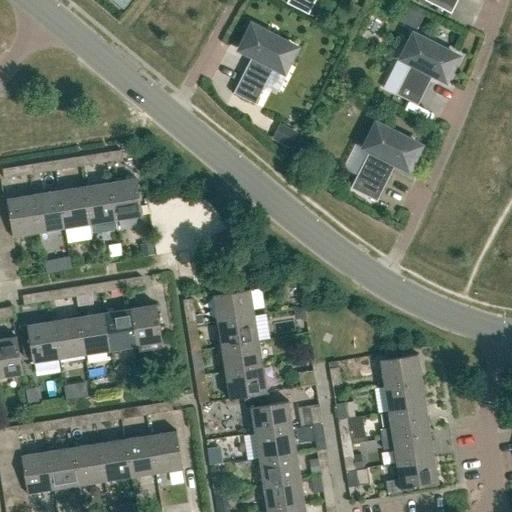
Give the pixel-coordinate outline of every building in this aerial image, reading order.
[(287,0),(286,3),(308,15),(315,0),(287,0)] [(424,0),(424,1),(450,14),(457,0),(424,0)] [(283,72),(296,48),(251,25),(239,50),(251,56),(232,94),(255,105),(273,67),(283,72)] [(445,81),(457,57),(413,34),(400,59),(410,64),(395,95),(417,106),(433,75),(445,81)] [(408,170),(420,146),(375,124),(363,148),(369,151),(350,188),(376,202),(395,164),(408,170)] [(104,152),(106,162),(123,159),(121,149),(104,152)] [(90,165),(106,162),(104,152),(88,155),(90,165)] [(53,161),(55,170),(71,168),(69,158),(53,161)] [(38,173),(55,170),(53,161),(37,163),(38,173)] [(3,179),(20,176),(18,167),(2,169),(3,179)] [(109,182),(115,220),(141,216),(135,177),(109,182)] [(90,225),(115,220),(109,182),(83,186),(90,225)] [(64,229),(90,225),(83,186),(58,190),(64,229)] [(38,233),(64,229),(58,190),(32,195),(38,233)] [(5,195),(0,195),(0,208),(7,207),(9,219),(11,231),(12,237),(38,233),(32,195),(6,199),(5,195)] [(0,220),(9,219),(7,207),(0,208),(0,220)] [(0,232),(11,231),(9,219),(0,220),(0,232)] [(0,244),(13,243),(12,237),(11,231),(0,232),(0,244)] [(0,256),(15,255),(13,243),(0,244),(0,256)] [(0,269),(17,267),(15,255),(0,256),(0,269)] [(17,267),(0,269),(0,281),(19,279),(17,267)] [(124,278),(126,288),(142,285),(141,276),(124,278)] [(109,290),(126,288),(124,278),(108,281),(109,290)] [(73,287),(74,296),(91,293),(89,284),(73,287)] [(58,299),(74,296),(73,287),(56,289),(58,299)] [(216,322),(254,315),(250,289),(211,296),(216,322)] [(23,304),(40,301),(38,292),(21,295),(23,304)] [(185,317),(195,315),(192,299),(183,301),(185,317)] [(129,308),(135,346),(161,342),(155,303),(129,308)] [(0,317),(12,316),(10,306),(0,307),(0,317)] [(109,350),(135,346),(129,308),(103,312),(109,350)] [(84,354),(109,350),(103,312),(78,316),(84,354)] [(220,347),(258,341),(254,315),(216,322),(220,347)] [(58,358),(84,354),(78,316),(52,320),(58,358)] [(32,362),(58,358),(52,320),(19,325),(24,357),(31,355),(32,362)] [(191,352),(200,350),(198,334),(188,336),(191,352)] [(0,338),(0,377),(22,374),(16,336),(0,338)] [(224,373),(263,367),(258,341),(220,347),(224,373)] [(200,350),(191,352),(194,368),(203,367),(200,350)] [(383,387),(422,380),(418,355),(379,361),(383,387)] [(267,393),(263,367),(224,373),(229,399),(267,393)] [(332,385),(341,383),(339,368),(329,369),(332,385)] [(387,413),(426,406),(422,380),(383,387),(387,413)] [(199,403),(209,402),(206,385),(197,387),(199,403)] [(155,413),(172,410),(170,401),(154,404),(155,413)] [(254,433),(293,427),(289,401),(249,407),(254,433)] [(337,421),(347,419),(344,403),(335,405),(337,421)] [(311,424),(321,423),(318,404),(297,407),(300,426),(311,424)] [(382,440),(430,432),(426,406),(387,413),(390,427),(380,429),(382,440)] [(119,409),(120,419),(137,416),(135,407),(119,409)] [(104,421),(120,419),(119,409),(102,412),(104,421)] [(68,417),(69,427),(85,424),(84,415),(68,417)] [(53,430),(69,427),(68,417),(51,420),(53,430)] [(347,419),(337,421),(340,436),(349,435),(347,419)] [(16,425),(17,436),(34,433),(33,423),(16,425)] [(321,423),(311,424),(314,440),(324,439),(321,423)] [(0,440),(18,437),(17,436),(16,425),(0,427),(0,440)] [(258,459),(297,453),(293,427),(254,433),(258,459)] [(149,434),(156,474),(182,469),(175,430),(149,434)] [(395,464),(434,457),(430,432),(382,440),(383,449),(393,448),(395,464)] [(130,478),(156,474),(149,434),(124,438),(130,478)] [(0,452),(20,449),(18,437),(0,440),(0,452)] [(104,482),(130,478),(124,438),(98,443),(104,482)] [(79,486),(104,482),(98,443),(72,447),(79,486)] [(53,490),(79,486),(72,447),(47,451),(53,490)] [(0,464),(21,461),(20,455),(20,449),(0,452),(0,464)] [(27,495),(53,490),(47,451),(20,455),(21,461),(23,473),(25,485),(27,495)] [(262,485),(301,478),(297,453),(258,459),(262,485)] [(346,472),(355,470),(353,455),(343,456),(346,472)] [(434,457),(395,464),(398,479),(386,481),(388,495),(402,493),(401,490),(438,484),(434,457)] [(327,458),(317,459),(320,475),(329,474),(327,458)] [(0,474),(0,477),(23,473),(21,461),(0,464),(0,474)] [(355,470),(346,472),(348,487),(358,486),(355,470)] [(2,489),(25,485),(23,473),(0,477),(2,489)] [(329,474),(320,475),(322,492),(332,490),(329,474)] [(266,510),(306,504),(301,478),(262,485),(266,510)] [(27,497),(27,495),(25,485),(2,489),(4,501),(27,497)] [(216,495),(218,511),(227,511),(225,493),(216,495)] [(6,511),(9,511),(29,509),(27,497),(4,501),(6,511)]
